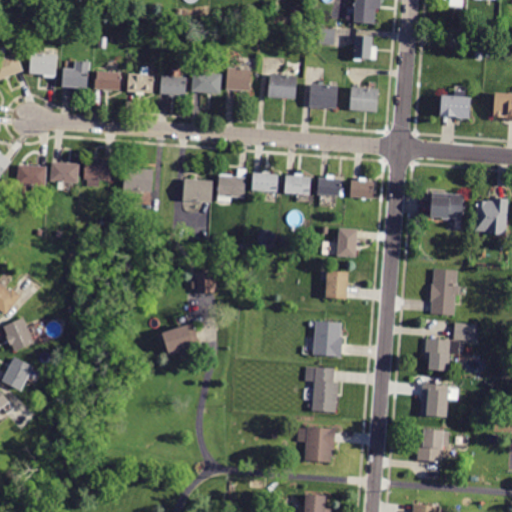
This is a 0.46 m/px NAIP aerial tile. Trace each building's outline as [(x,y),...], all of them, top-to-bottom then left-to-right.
[(376,0),(375,24),(355,23),(355,0),(376,0)] [(463,0),(463,8),(450,7),(450,0),(463,0)] [(301,18),(293,18),(293,7),(302,8),(301,18)] [(148,28),(145,28),(142,25),(143,18),(151,19),(150,25),(148,28)] [(335,30),(335,45),(319,44),(320,28),(336,29),(335,30)] [(373,37),(371,59),(354,58),(356,35),(373,37)] [(0,79),(0,58),(16,53),(23,71),(0,79)] [(56,78),(44,77),(44,75),(30,73),(31,53),(57,55),(56,78)] [(62,86),(64,68),(75,69),(76,61),(91,63),(90,71),(89,71),(88,88),(62,86)] [(250,91),(227,89),(228,68),(251,70),(250,91)] [(120,90),(95,88),(97,71),(122,73),(120,90)] [(222,74),(221,94),(192,92),(194,72),(222,74)] [(153,93),(128,91),(130,73),(155,75),(153,93)] [(297,77),(296,99),(269,97),(271,74),(297,77)] [(185,96),(160,93),(162,76),(187,78),(185,96)] [(339,86),(337,109),(310,107),(311,84),(339,86)] [(379,89),(377,112),(350,110),(352,87),(379,89)] [(511,119),(507,119),(508,117),(495,116),(497,92),(511,93),(511,119)] [(440,116),(442,95),(472,98),(470,118),(440,116)] [(0,152),(12,162),(0,179),(0,152)] [(112,161),(111,181),(85,179),(86,159),(112,161)] [(80,164),(78,184),(51,181),(52,162),(80,164)] [(47,167),(46,187),(17,185),(19,165),(47,167)] [(153,191),(153,192),(124,190),(125,168),(154,170),(153,191)] [(279,175),(278,192),(253,190),(255,173),(279,175)] [(246,177),(245,198),(230,197),(230,203),(218,202),(221,174),(232,175),(232,176),(246,177)] [(312,177),(310,195),(285,193),(287,175),(312,177)] [(342,180),(340,196),(317,195),(319,178),(342,180)] [(184,200),(185,179),(214,181),(212,203),(184,201),(184,200)] [(374,182),(373,199),(350,197),(352,181),(374,182)] [(464,195),(462,219),(431,217),(433,193),(464,195)] [(508,200),(505,236),(487,234),(488,231),(475,230),(477,201),(493,203),(494,199),(508,200)] [(358,238),(356,258),(337,256),(340,228),(358,230),(358,238)] [(63,238),(56,238),(57,230),(64,231),(63,238)] [(72,259),(70,253),(80,250),(82,256),(72,259)] [(459,295),(456,295),(455,316),(431,314),(432,301),(431,301),(432,284),(433,284),(435,269),(458,271),(457,286),(460,286),(459,295)] [(347,298),(347,300),(326,298),(328,271),(349,273),(347,298)] [(214,293),(198,294),(197,274),(214,272),(215,293),(214,293)] [(225,289),(225,278),(232,277),(233,289),(225,289)] [(22,296),(6,315),(0,310),(0,282),(11,291),(13,289),(22,296)] [(4,327),(24,318),(35,343),(16,352),(4,327)] [(318,322),(342,323),(341,337),(343,337),(342,358),(338,358),(338,357),(314,355),(316,321),(318,322)] [(200,345),(201,347),(170,356),(163,333),(193,323),(200,345)] [(475,341),(454,339),(456,323),(477,325),(475,341)] [(449,371),(429,370),(430,359),(425,359),(427,338),(451,340),(449,371)] [(22,391),(3,382),(15,357),(34,367),(22,391)] [(336,370),(335,382),(339,383),(338,397),(337,397),(336,413),(313,411),(313,409),(308,408),(308,403),(314,403),(315,382),(305,381),(306,367),(336,369),(336,370)] [(441,385),(450,385),(447,417),(421,415),(424,383),(441,385)] [(0,410),(0,389),(10,402),(0,410)] [(22,427),(17,423),(23,416),(28,420),(22,427)] [(336,431),(335,449),(332,449),(331,463),(305,460),(307,442),(297,441),(298,429),(308,430),(308,427),(332,429),(332,427),(336,428),(336,431)] [(442,459),(442,462),(417,460),(419,439),(424,440),(425,429),(444,431),(444,432),(450,432),(448,447),(444,446),(442,459)] [(305,511),(306,494),(327,496),(327,508),(331,509),(330,511),(305,511)] [(438,511),(439,504),(413,503),(412,511),(438,511)]
